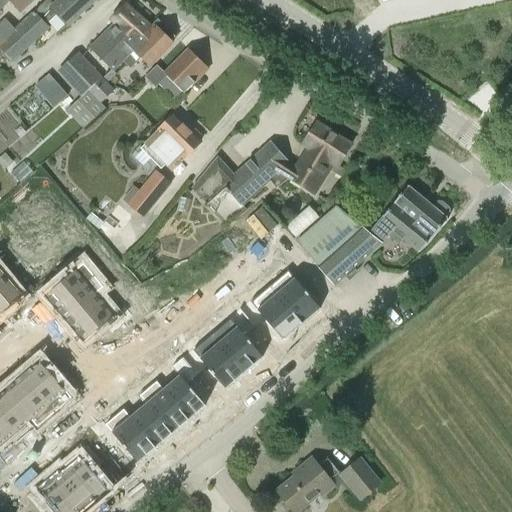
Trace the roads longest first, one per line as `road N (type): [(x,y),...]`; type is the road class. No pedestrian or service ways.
road 1 (unclassified): [(129,511),(492,204)]
road 2 (unclassified): [(492,204),(424,149),(178,0)]
road 3 (tertiary): [(511,168),(268,0)]
